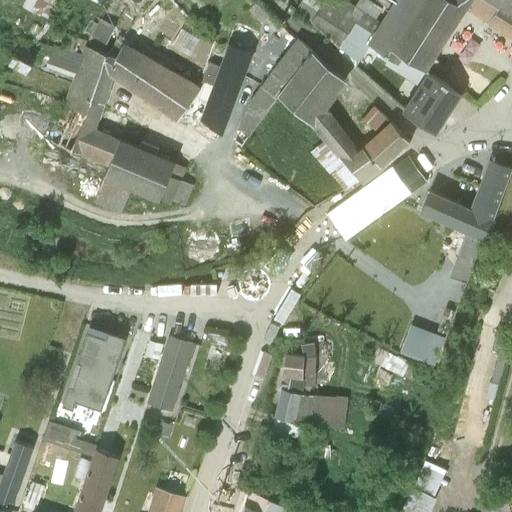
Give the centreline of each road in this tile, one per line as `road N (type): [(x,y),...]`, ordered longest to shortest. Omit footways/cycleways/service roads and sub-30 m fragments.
road 1 (unclassified): [(265,317),(0,278)]
road 2 (residential): [(437,155),(325,234),(265,317)]
road 3 (residential): [(265,317),(202,511)]
road 4 (unclassified): [(437,155),(300,29)]
